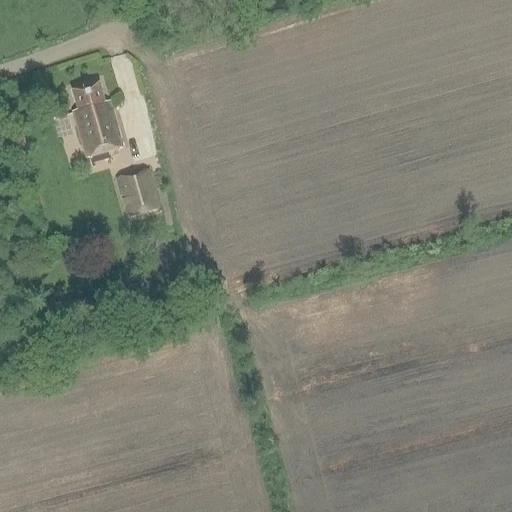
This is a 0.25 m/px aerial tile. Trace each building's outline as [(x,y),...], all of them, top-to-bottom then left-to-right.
[(86,159),(123,148),(111,103),(105,105),(100,84),(73,92),(79,112),(74,113),(86,159)] [(51,113),(54,122),(65,119),(63,110),(51,113)] [(11,153),(24,149),(19,134),(6,138),(11,153)] [(129,215),(159,207),(150,173),(119,181),(129,215)] [(123,305),(125,318),(147,316),(145,303),(123,305)]
